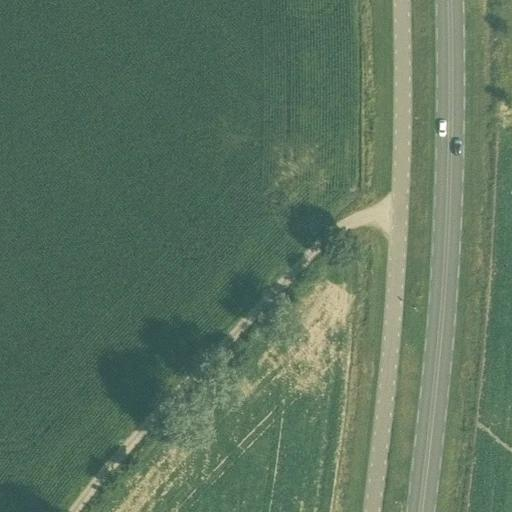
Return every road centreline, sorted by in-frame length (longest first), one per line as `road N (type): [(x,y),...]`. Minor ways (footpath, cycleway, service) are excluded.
road 1 (unclassified): [(400,0),(399,213),(371,511)]
road 2 (primary): [(447,0),(446,224),(419,511)]
road 3 (track): [(74,511),(332,234),(372,212),(399,213)]
